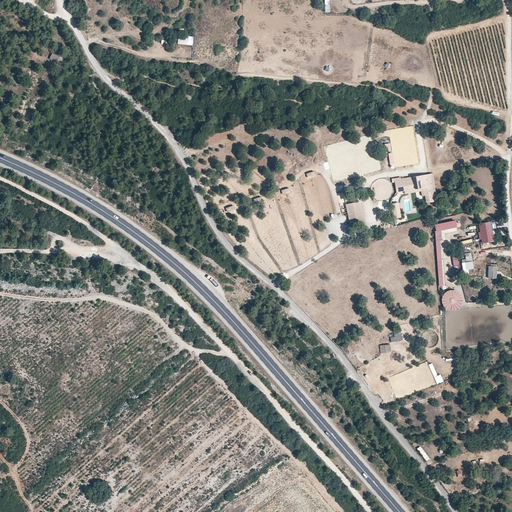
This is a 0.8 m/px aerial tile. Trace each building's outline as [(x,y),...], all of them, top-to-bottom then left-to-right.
[(193,45),(194,36),(179,36),(179,45),(193,45)] [(50,59),(57,62),(61,54),(54,51),(50,59)] [(424,195),(434,193),(431,173),(418,175),(419,185),(420,190),(421,195),(424,195)] [(419,185),(418,175),(393,179),(394,185),(403,184),(403,190),(414,188),(414,186),(419,185)] [(426,202),(436,200),(434,193),(424,195),(426,202)] [(360,201),(345,204),(349,227),(365,224),(360,201)] [(391,209),(392,218),(399,216),(398,208),(391,209)] [(455,221),(435,226),(436,232),(457,228),(455,221)] [(483,244),(493,241),(489,223),(479,225),(483,244)] [(441,240),(436,240),(439,285),(444,285),(441,240)] [(457,254),(452,255),(455,275),(460,274),(459,264),(463,264),(464,272),(474,271),(471,251),(464,252),(464,254),(461,255),(462,257),(457,257),(457,254)] [(495,265),(487,265),(487,278),(495,278),(495,265)] [(445,291),(442,309),(461,311),(464,293),(445,291)] [(467,300),(463,300),(464,307),(475,305),(474,298),(471,299),(470,296),(466,296),(467,300)] [(399,342),(399,334),(393,335),(393,339),(390,339),(390,342),(399,342)] [(441,375),(438,376),(432,364),(429,365),(437,385),(444,382),(441,375)] [(421,446),(417,449),(427,462),(430,459),(421,446)]
